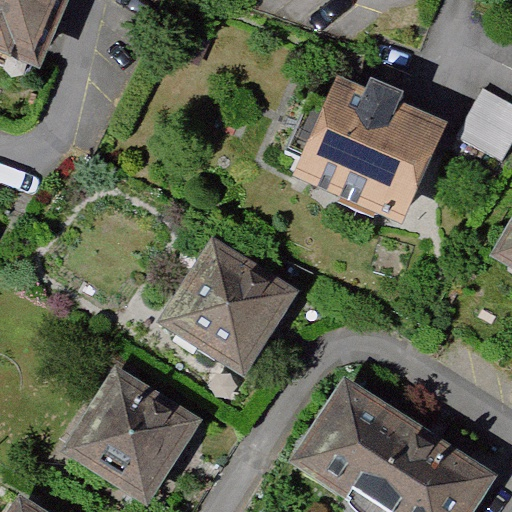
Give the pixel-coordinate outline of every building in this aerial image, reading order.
[(75,0),(0,0),(0,54),(44,73),(75,0)] [(346,79),(301,181),(412,229),(456,127),(411,108),(416,97),(380,81),(375,92),(346,79)] [(511,163),(511,105),(489,93),(463,142),(510,167),(511,163)] [(219,241),(165,329),(253,383),(307,296),(219,241)] [(511,243),(502,259),(511,264),(511,243)] [(124,372),(68,458),(153,511),(154,511),(210,427),(124,372)] [(355,383),(298,468),(365,511),(489,511),(509,483),(355,383)] [(41,511),(26,502),(19,511),(41,511)]
